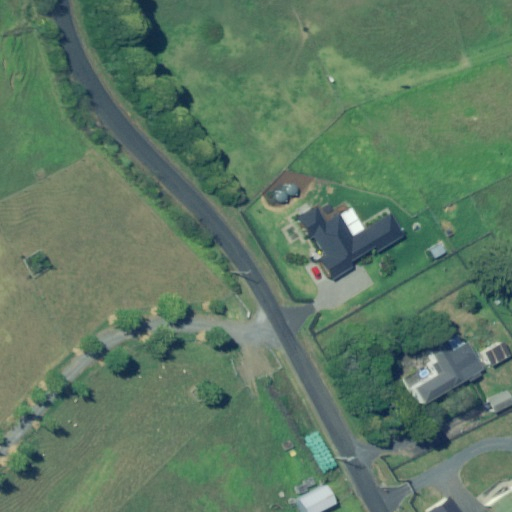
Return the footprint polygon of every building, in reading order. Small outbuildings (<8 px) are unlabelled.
[(416,355),(427,374),(416,381),(410,370),(398,377),(413,403),(475,367),(462,343),(457,346),(451,335),(416,355)] [(489,345),(475,354),(482,364),(496,355),(489,345)] [(503,390),(484,399),(491,413),(510,403),(503,390)] [(511,511),(511,478),(482,505),(488,511),(511,511)] [(317,483),(288,499),(295,511),(307,511),(327,501),(317,483)] [(421,502),(426,509),(421,511),(454,511),(444,496),(443,497),(438,490),(421,502)]
